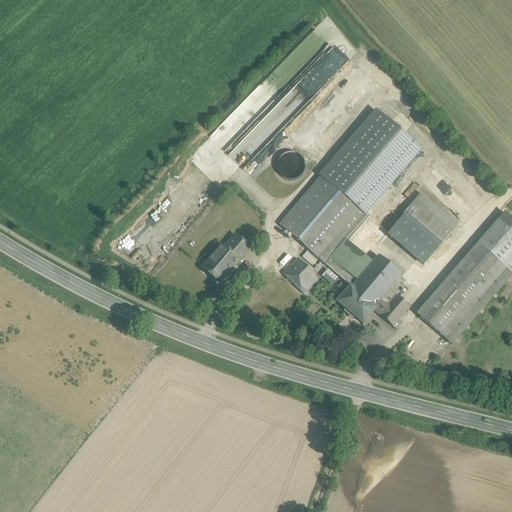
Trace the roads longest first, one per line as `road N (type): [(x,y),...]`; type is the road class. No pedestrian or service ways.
road 1 (secondary): [(511,430),(259,363),(151,321),(0,240)]
road 2 (track): [(363,392),(315,511)]
